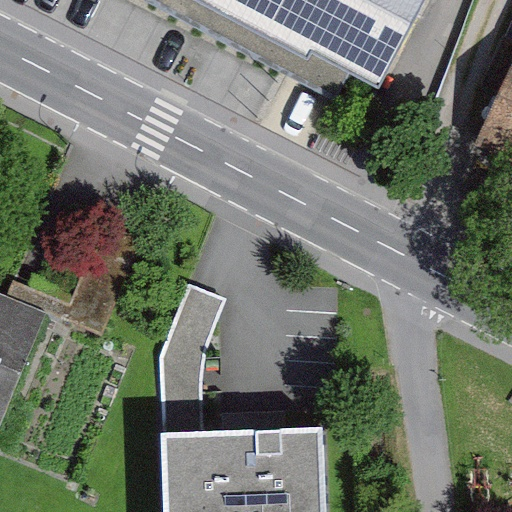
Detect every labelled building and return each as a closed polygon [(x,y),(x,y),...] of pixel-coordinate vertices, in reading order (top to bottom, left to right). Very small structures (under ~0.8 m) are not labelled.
[(163,0),(347,98),(360,73),(391,89),(437,0),(163,0)] [(511,108),(494,149),(511,156),(511,108)] [(204,284),(174,358),(176,432),(215,431),(213,362),(239,299),(204,284)] [(60,316),(0,290),(0,433),(9,437),(60,316)] [(215,431),(176,432),(178,511),(341,511),(339,427),(215,431)]
